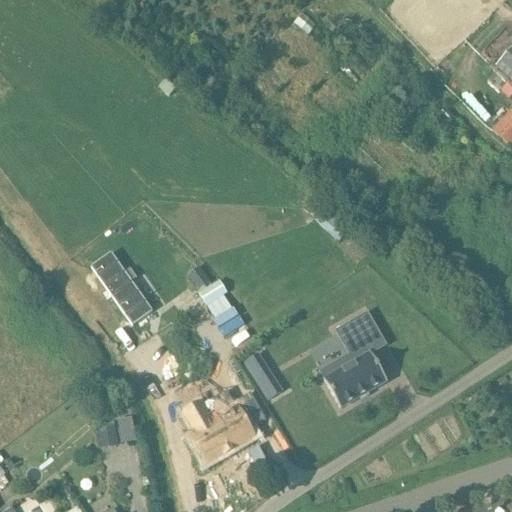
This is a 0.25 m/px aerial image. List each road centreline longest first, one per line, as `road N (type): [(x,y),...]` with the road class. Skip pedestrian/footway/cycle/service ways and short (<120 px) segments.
road 1 (unclassified): [(267,511),(511,354)]
road 2 (unclassified): [(384,511),(511,470)]
